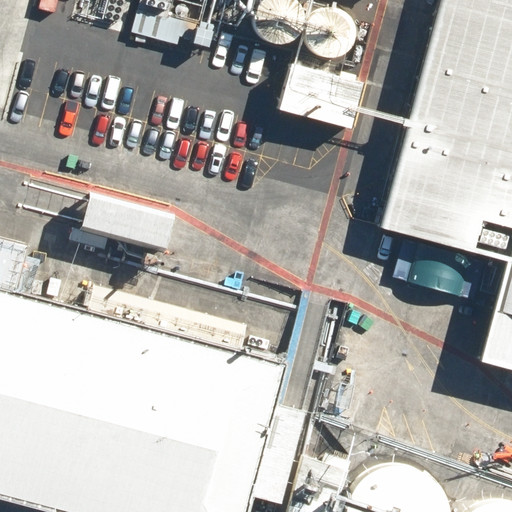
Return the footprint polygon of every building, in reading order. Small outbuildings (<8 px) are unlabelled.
[(292,32),(295,25),(296,18),(294,11),(290,5),(285,0),(284,0),(260,0),(256,3),(252,9),(249,17),(250,25),(253,32),(258,38),(265,42),(273,43),(281,41),(288,37),(292,32)] [(475,358),(511,368),(511,0),(443,0),(382,229),(501,260),(475,358)] [(344,45),(346,38),(347,31),(345,24),(342,18),(336,13),(330,11),(322,10),(314,12),(308,16),(303,22),(301,30),(301,38),(304,45),(309,51),(317,55),(324,56),(332,54),(339,50),(344,45)] [(357,84),(284,65),(272,113),(345,132),(357,84)] [(89,193),(86,203),(79,201),(74,218),(82,220),(78,233),(158,255),(169,215),(89,193)] [(0,496),(58,511),(248,511),(289,366),(15,289),(28,243),(0,235),(0,496)] [(374,360),(357,355),(345,397),(362,402),(374,360)] [(329,511),(344,466),(300,452),(281,511),(329,511)] [(443,511),(443,505),(436,489),(424,476),(408,468),(393,466),(378,469),(365,475),(353,486),(346,499),(343,511),(443,511)]
